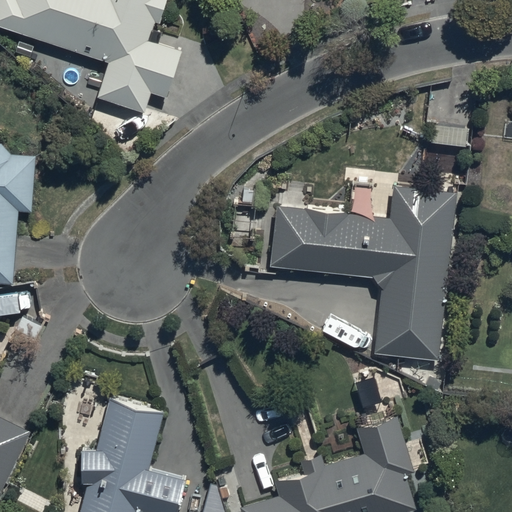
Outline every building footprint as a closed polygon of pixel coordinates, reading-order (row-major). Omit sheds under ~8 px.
[(0,0),(0,24),(109,59),(98,94),(147,109),(152,90),(168,95),(182,48),(160,41),(163,30),(154,27),(156,20),(161,22),(167,0),(0,0)] [(0,280),(15,281),(19,209),(33,210),(36,154),(12,152),(1,141),(0,141),(0,280)] [(440,356),(456,190),(394,184),(391,214),(277,203),(271,262),(267,262),(266,270),(277,271),(277,264),(375,273),(382,282),(375,350),(440,356)] [(83,480),(89,480),(81,511),(138,511),(140,508),(155,511),(179,511),(189,477),(151,467),(165,410),(110,396),(98,446),(83,447),(83,480)] [(0,492),(2,493),(33,430),(0,413),(0,492)] [(280,493),(241,504),(243,511),(397,511),(417,506),(407,472),(416,470),(399,413),(358,425),(365,451),(326,462),(324,452),(303,458),(306,469),(276,478),(280,493)]
